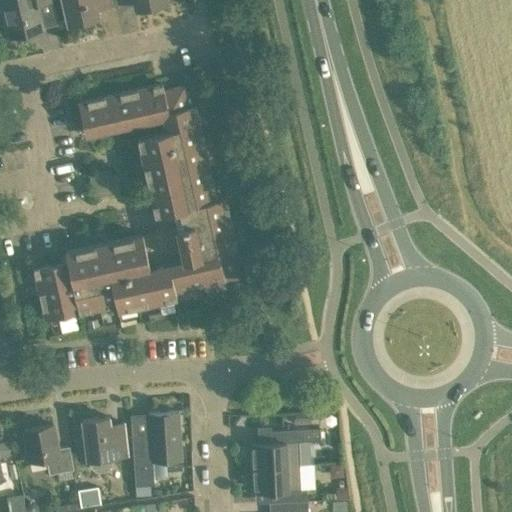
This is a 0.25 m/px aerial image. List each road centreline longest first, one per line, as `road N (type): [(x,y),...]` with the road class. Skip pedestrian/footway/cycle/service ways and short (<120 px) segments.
road 1 (residential): [(221,511),(215,369),(6,391)]
road 2 (secondary): [(402,280),(318,0)]
road 3 (residential): [(21,67),(204,32)]
road 4 (secondary): [(402,280),(385,289),(363,321),(365,359),(389,388),(427,396)]
